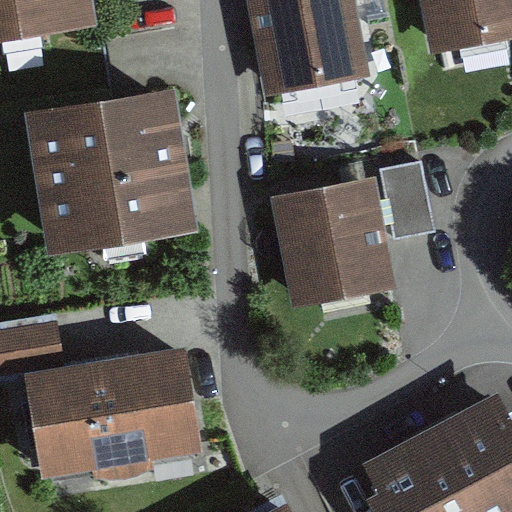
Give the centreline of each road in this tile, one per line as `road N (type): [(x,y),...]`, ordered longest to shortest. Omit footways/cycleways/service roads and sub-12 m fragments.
road 1 (residential): [(509,312),(364,398),(319,411),(292,412),(245,384),(235,343),(215,0)]
road 2 (residential): [(509,312),(486,266),(477,212),(489,178),(511,157)]
